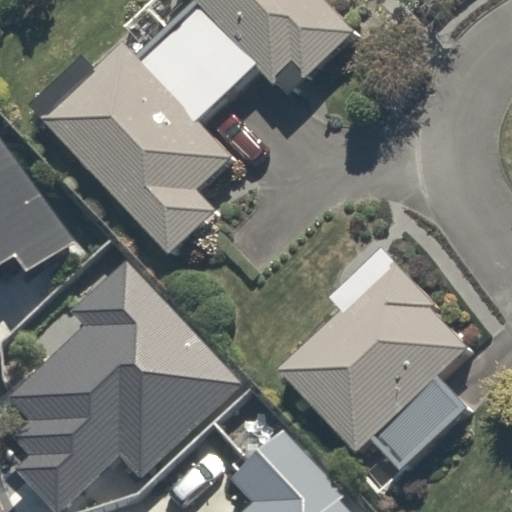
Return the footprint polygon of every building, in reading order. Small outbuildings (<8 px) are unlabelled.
[(126,35),(37,116),(161,252),(209,209),(192,190),(226,159),(193,123),(254,67),(269,84),(288,66),(302,80),(352,34),(321,0),(186,0),(190,4),(140,50),(126,35)] [(0,280),(2,283),(19,272),(28,286),(77,251),(0,144),(0,280)] [(366,434),(394,465),(466,401),(438,370),(474,338),(399,253),(275,363),(350,448),(366,434)] [(245,392),(129,270),(73,323),(87,336),(10,409),(33,431),(15,448),(32,466),(18,479),(48,511),(73,511),(121,467),(142,489),(245,392)] [(349,511),(345,507),(348,505),(286,439),(233,489),(255,511),(349,511)]
